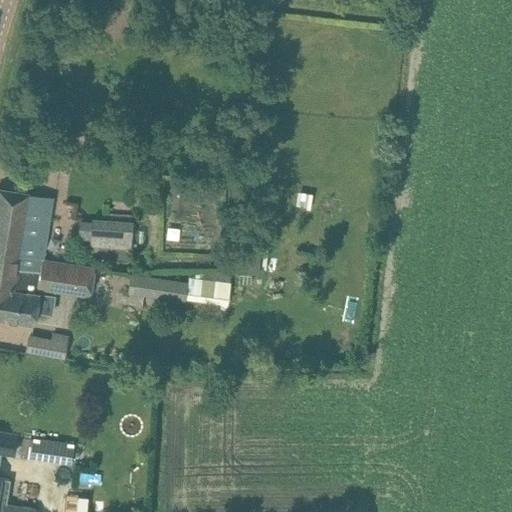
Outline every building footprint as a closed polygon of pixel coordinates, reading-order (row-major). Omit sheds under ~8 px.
[(125,35),(129,17),(108,12),(101,42),(63,33),(56,64),(110,77),(117,46),(114,45),(117,33),(125,35)] [(42,258),(43,258),(52,197),(15,191),(0,188),(0,286),(12,289),(15,268),(40,272),(42,258)] [(130,222),(91,219),(90,246),(127,249),(130,222)] [(94,266),(43,258),(42,258),(40,272),(15,268),(12,289),(0,286),(0,317),(34,323),(39,293),(37,293),(37,288),(89,296),(94,266)] [(150,277),(147,297),(185,302),(185,300),(186,295),(228,300),(232,273),(215,271),(188,279),(185,279),(185,282),(157,278),(150,277)] [(63,354),(66,336),(51,333),(47,351),(63,354)] [(0,430),(0,452),(14,454),(17,433),(0,430)] [(31,456),(31,459),(71,464),(71,461),(73,445),(33,440),(31,456)] [(0,511),(34,511),(35,508),(6,504),(10,480),(0,478),(0,511)]
